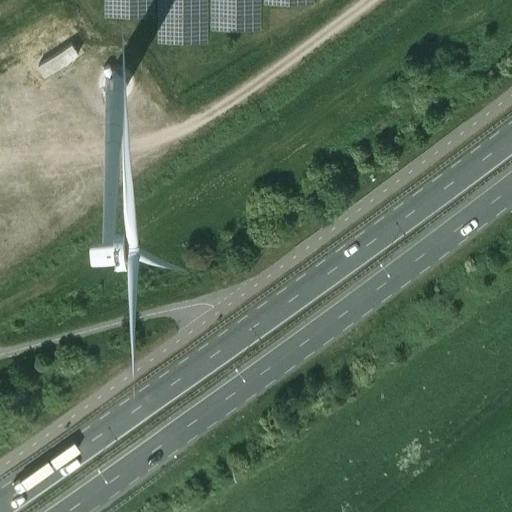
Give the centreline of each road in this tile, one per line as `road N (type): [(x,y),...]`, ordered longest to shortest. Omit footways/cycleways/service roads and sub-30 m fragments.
road 1 (trunk): [(511,138),(0,503)]
road 2 (trunk): [(63,511),(511,185)]
